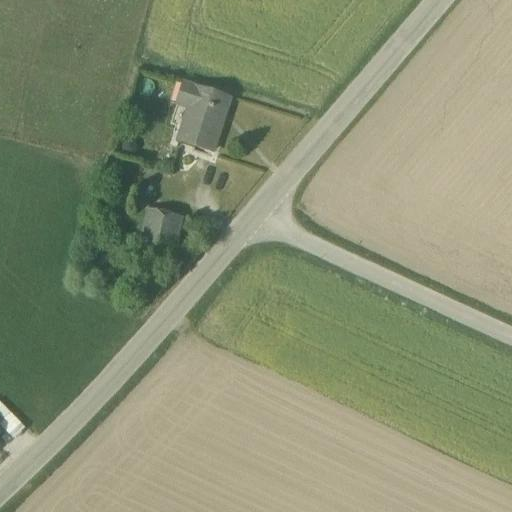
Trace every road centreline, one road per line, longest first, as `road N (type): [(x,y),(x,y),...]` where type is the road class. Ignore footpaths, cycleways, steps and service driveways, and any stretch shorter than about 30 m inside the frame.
road 1 (unclassified): [(0,492),(260,217)]
road 2 (unclassified): [(260,217),(445,0)]
road 3 (residential): [(260,217),(511,333)]
